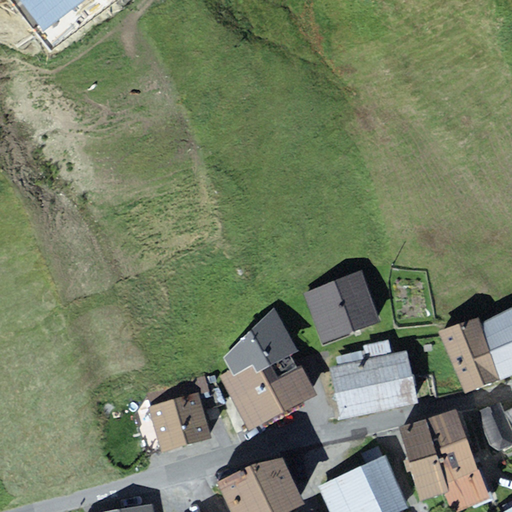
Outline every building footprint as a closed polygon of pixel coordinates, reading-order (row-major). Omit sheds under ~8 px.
[(303,292),(321,343),(377,324),(360,273),(303,292)] [(511,305),(478,321),(502,374),(511,370),(511,305)] [(473,314),(438,329),(462,385),(497,370),(473,314)] [(224,372),(251,428),(314,397),(286,341),(224,372)] [(406,347),(327,365),(337,412),(417,394),(406,347)] [(195,392),(144,408),(157,450),(208,434),(195,392)] [(449,492),(455,511),(493,498),(463,410),(399,432),(422,501),(449,492)] [(277,454),(218,483),(231,511),(269,511),(298,498),(277,454)] [(385,457),(321,486),(332,511),(403,511),(409,510),(385,457)] [(153,511),(151,501),(97,511),(153,511)]
